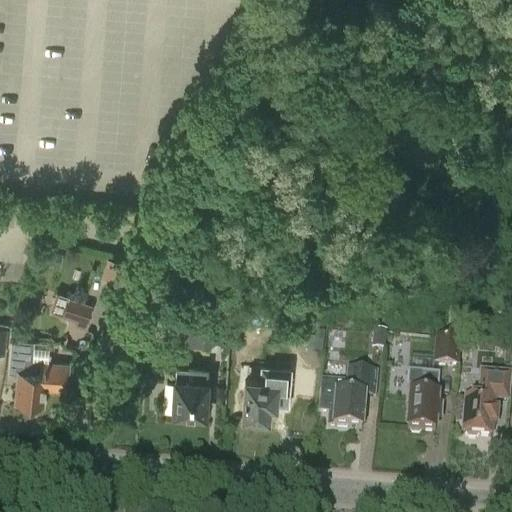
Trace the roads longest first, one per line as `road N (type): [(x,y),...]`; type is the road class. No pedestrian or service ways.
road 1 (unclassified): [(65,468),(72,426),(119,362),(176,203),(217,126),(315,0)]
road 2 (tertiary): [(511,504),(65,468)]
road 3 (residential): [(511,78),(423,54),(331,0)]
